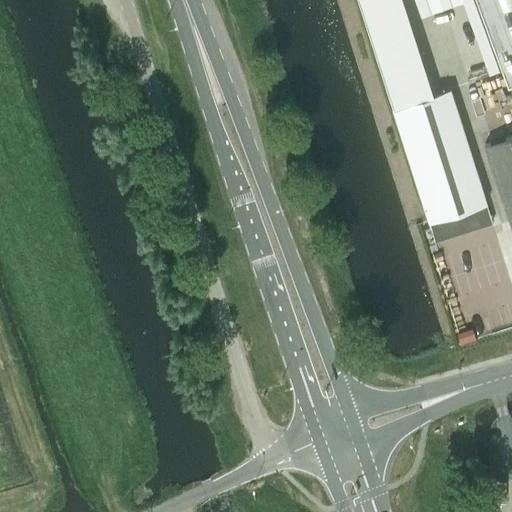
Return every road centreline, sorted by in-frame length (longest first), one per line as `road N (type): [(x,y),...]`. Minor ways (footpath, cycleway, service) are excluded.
road 1 (unclassified): [(271,458),(124,0)]
road 2 (primary): [(345,429),(191,0)]
road 3 (unclassified): [(345,429),(511,377)]
road 4 (unclassified): [(159,511),(271,458)]
